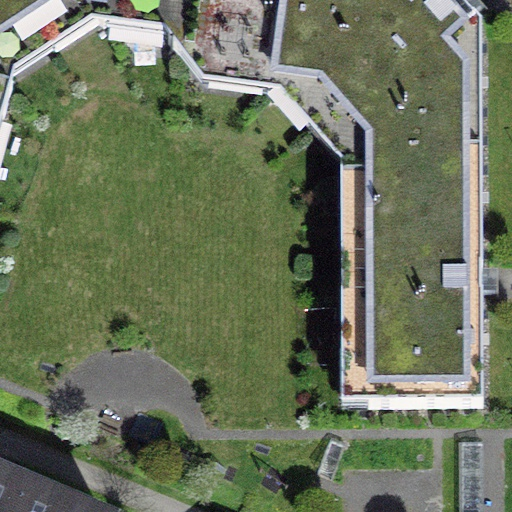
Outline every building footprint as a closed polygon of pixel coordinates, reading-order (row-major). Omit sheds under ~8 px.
[(0,0),(0,120),(2,122),(13,90),(0,67),(0,56),(84,3),(84,0),(0,0)] [(84,0),(84,3),(104,31),(133,8),(172,13),(168,44),(181,59),(248,67),(256,0),(84,0)] [(365,157),(341,181),(481,181),(480,30),(454,0),(256,0),(248,67),(269,96),(296,78),(365,157)] [(482,409),(481,181),(341,181),(341,215),(365,214),(367,299),(340,299),(342,358),(355,357),(369,370),(368,410),(482,409)] [(0,511),(72,511),(0,481),(0,511)]
